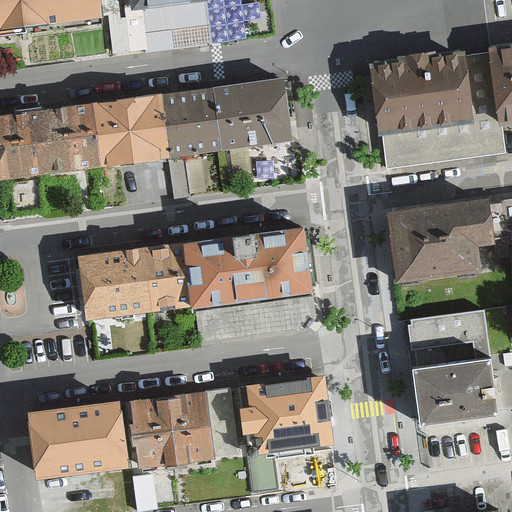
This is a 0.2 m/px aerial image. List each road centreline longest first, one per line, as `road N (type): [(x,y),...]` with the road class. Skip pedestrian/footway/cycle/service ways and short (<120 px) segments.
road 1 (residential): [(359,352),(3,390)]
road 2 (residential): [(0,241),(342,204)]
road 3 (residential): [(216,63),(0,88)]
road 4 (unclassified): [(376,505),(359,352)]
road 5 (unclassified): [(359,352),(342,204)]
road 6 (residential): [(3,390),(19,511)]
road 7 (unclassified): [(342,204),(330,83)]
